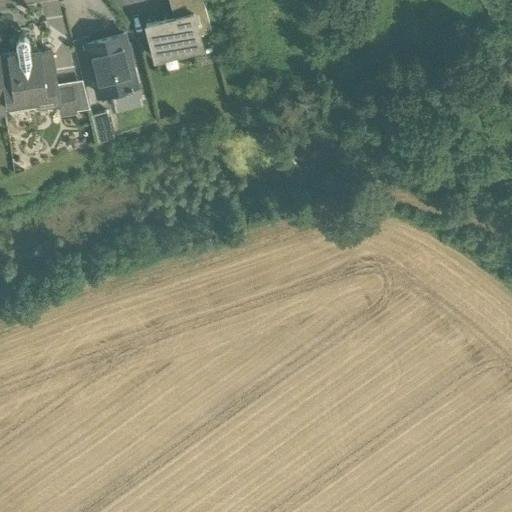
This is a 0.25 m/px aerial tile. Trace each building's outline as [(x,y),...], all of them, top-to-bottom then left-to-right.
[(194,10),(199,32),(210,29),(202,0),(171,0),(176,15),(194,10)] [(176,15),(146,23),(155,57),(203,45),(199,32),(194,10),(176,15)] [(122,33),(85,43),(99,93),(112,89),(136,82),(122,33)] [(53,49),(32,52),(29,37),(25,34),(20,35),(17,39),(19,51),(0,53),(0,82),(3,101),(4,107),(38,102),(39,104),(60,101),(61,101),(59,86),(58,82),(53,49)] [(90,107),(82,78),(58,82),(59,86),(73,84),(77,109),(90,107)] [(136,82),(112,89),(117,107),(141,100),(136,82)] [(73,84),(59,86),(61,101),(60,101),(61,111),(77,109),(73,84)] [(114,136),(106,109),(91,114),(99,141),(114,136)]
